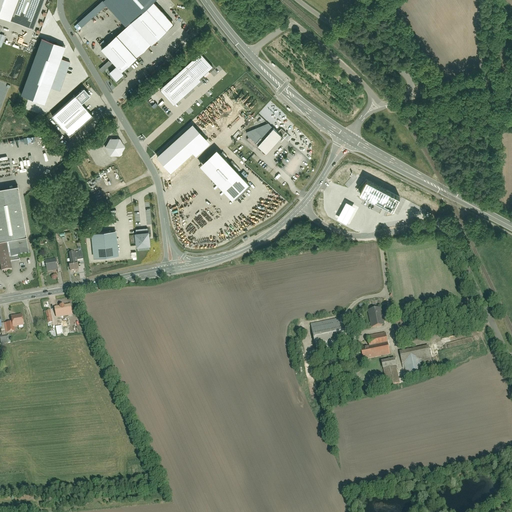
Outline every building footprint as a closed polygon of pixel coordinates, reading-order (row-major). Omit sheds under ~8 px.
[(0,0),(0,14),(35,28),(45,0),(0,0)] [(111,0),(131,21),(154,1),(154,0),(111,0)] [(174,23),(154,1),(131,21),(101,48),(117,66),(110,72),(117,79),(124,73),(122,71),(174,23)] [(42,38),(21,94),(44,103),(50,87),(61,58),(65,46),(42,38)] [(214,66),(202,52),(161,89),(175,105),(203,80),(201,78),(214,66)] [(70,62),(61,58),(50,87),(59,90),(70,62)] [(92,95),(85,87),(54,115),(71,134),(94,114),(83,102),(92,95)] [(282,133),(269,122),(246,133),(267,151),(282,133)] [(193,124),(157,156),(171,172),(207,139),(193,124)] [(127,146),(121,138),(111,138),(106,147),(111,155),(121,156),(127,146)] [(252,183),(219,148),(202,164),(234,199),(235,198),(237,200),(252,186),(250,184),(252,183)] [(360,192),(367,179),(366,179),(356,190),(360,192)] [(393,209),(400,196),(367,179),(360,192),(368,196),(372,198),(393,209)] [(18,188),(0,190),(0,261),(2,274),(12,272),(10,259),(30,255),(18,188)] [(342,210),(337,218),(346,223),(351,215),(355,207),(346,202),(342,210)] [(173,227),(177,232),(183,227),(178,221),(173,227)] [(149,231),(149,228),(137,229),(138,232),(136,232),(138,247),(139,246),(140,250),(151,249),(151,245),(152,245),(151,231),(149,231)] [(118,230),(92,233),(95,258),(120,255),(118,230)] [(70,269),(70,274),(79,273),(78,268),(76,268),(75,255),(70,256),(72,268),(70,269)] [(45,264),(46,275),(59,273),(58,263),(45,264)] [(56,308),(56,317),(70,315),(69,307),(56,308)] [(371,326),(383,325),(381,309),(369,310),(371,326)] [(45,314),(46,323),(53,322),(52,313),(45,314)] [(11,317),(12,323),(6,324),(7,333),(14,332),(13,327),(24,326),(22,315),(11,317)] [(342,319),(309,325),(315,352),(347,345),(342,319)] [(382,330),(366,335),(369,345),(385,341),(382,330)] [(363,361),(390,355),(388,346),(361,352),(363,361)] [(428,349),(399,354),(403,377),(432,372),(428,349)] [(395,358),(379,362),(383,381),(400,377),(395,358)]
